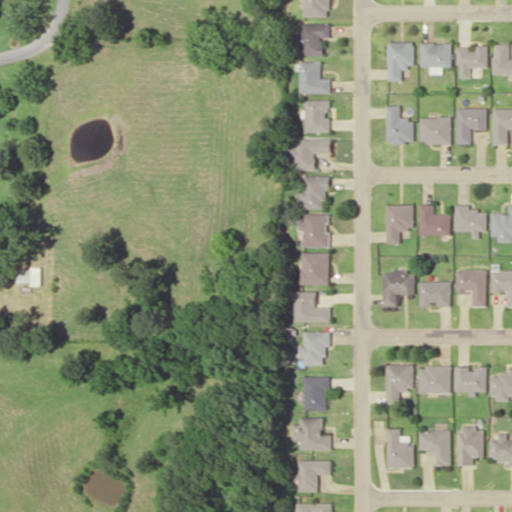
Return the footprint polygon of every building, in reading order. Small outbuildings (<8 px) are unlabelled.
[(304,0),(304,16),(331,16),(330,0),(304,0)] [(302,54),(324,54),(324,36),(331,36),(331,22),(302,22),(302,54)] [(388,80),(403,79),(402,66),(415,66),(414,41),(388,41),(388,80)] [(421,42),(421,65),(430,65),(430,73),(443,73),(443,66),(452,66),(452,42),(421,42)] [(494,73),(511,73),(511,55),(510,56),(510,43),(493,43),(494,73)] [(488,46),(471,46),(471,45),(458,46),(458,77),(472,77),(472,67),(489,66),(488,46)] [(323,60),(302,60),(301,92),(332,92),(332,78),(322,78),(323,60)] [(307,131),(331,131),(330,110),(332,110),(331,98),(306,99),(307,131)] [(415,118),(401,118),(402,105),(388,104),(387,141),(415,141),(415,118)] [(458,143),(472,143),(472,128),(488,128),(488,107),(458,107),(458,143)] [(511,107),(494,107),(493,143),(508,144),(508,128),(511,128),(511,107)] [(452,116),(420,116),(421,142),(452,141),(452,116)] [(332,152),(332,137),(292,138),(293,169),(317,168),(317,153),(332,152)] [(300,200),(306,200),(305,207),(326,208),(327,189),(331,190),(332,175),(305,174),(305,187),(301,187),(300,200)] [(387,203),(388,242),(402,242),(401,229),(415,229),(415,203),(387,203)] [(420,233),(452,234),(452,213),(435,213),(435,203),(421,203),(420,233)] [(474,230),(474,237),(482,237),(482,230),(488,229),(488,209),(472,209),(472,203),(457,204),(457,230),(474,230)] [(493,212),(493,235),(500,235),(500,241),(511,240),(511,203),(510,203),(510,212),(493,212)] [(331,245),(330,213),(303,213),(303,229),(304,229),(304,246),(331,245)] [(331,252),(304,251),(304,283),(331,283),(331,252)] [(458,269),(458,291),(473,290),(473,306),(488,305),(488,268),(458,269)] [(511,269),(493,270),(493,290),(509,290),(509,306),(511,305),(511,269)] [(385,305),(399,305),(399,293),(416,293),(416,270),(385,270),(385,305)] [(420,304),(452,304),(452,280),(421,280),(420,304)] [(318,290),(296,290),(297,321),(333,320),(333,306),(318,306),(318,290)] [(306,331),(306,343),(302,343),(303,364),(327,363),(327,344),(332,344),(332,330),(306,331)] [(388,403),(402,403),(402,389),(416,389),(415,363),(388,364),(388,403)] [(453,365),(421,364),(421,392),(452,392),(453,365)] [(457,390),(488,390),(488,365),(473,365),(457,365),(457,390)] [(493,373),(493,397),(511,398),(511,394),(511,367),(509,367),(509,373),(493,373)] [(332,375),(305,375),(306,409),(329,408),(328,389),(332,389),(332,375)] [(333,448),(333,433),(325,433),(324,416),(300,416),(300,423),(293,423),(294,440),(300,440),(301,449),(333,448)] [(486,426),(460,426),(461,464),(476,464),(475,456),(486,456),(486,426)] [(389,467),(416,467),(415,443),(411,443),(411,434),(403,434),(402,427),(388,428),(389,467)] [(452,429),(421,430),(421,450),(437,450),(437,464),(453,464),(452,429)] [(493,459),(509,459),(509,464),(511,464),(511,437),(509,438),(509,435),(493,435),(493,459)] [(332,459),(299,458),(298,473),(292,473),(292,483),(299,483),(298,490),(319,490),(319,473),(332,473),(332,459)] [(333,511),(333,501),(297,502),(297,511),(294,511),(293,511),(333,511)]
